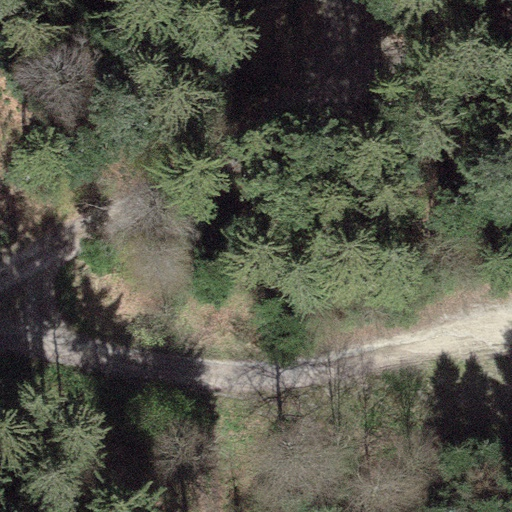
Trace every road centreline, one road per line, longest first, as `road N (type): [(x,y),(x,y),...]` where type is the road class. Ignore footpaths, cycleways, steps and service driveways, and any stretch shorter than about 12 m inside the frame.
road 1 (track): [(0,280),(405,54),(511,24)]
road 2 (track): [(511,353),(400,372),(275,375),(127,364),(0,332)]
